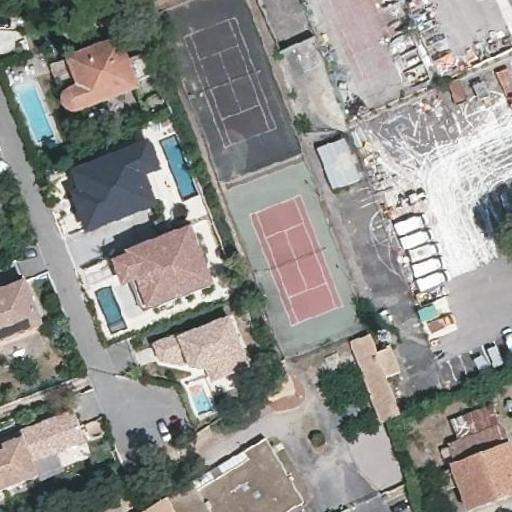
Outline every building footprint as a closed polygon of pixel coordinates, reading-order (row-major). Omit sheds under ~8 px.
[(165,96),(148,53),(130,60),(121,39),(68,59),(78,86),(66,92),(64,96),(64,100),(66,107),(73,112),(77,113),(137,90),(143,104),(165,96)] [(160,161),(148,134),(137,133),(62,160),(65,176),(59,177),(73,217),(79,217),(82,225),(157,200),(145,167),(160,161)] [(347,134),(317,142),(329,186),(360,178),(347,134)] [(143,306),(210,283),(188,220),(126,242),(128,248),(111,253),(121,280),(132,276),(143,306)] [(24,285),(0,294),(0,342),(41,328),(24,285)] [(229,308),(156,339),(163,354),(203,362),(209,377),(240,364),(234,351),(245,346),(229,308)] [(376,352),(370,335),(350,343),(381,422),(385,420),(400,415),(385,377),(376,352)] [(400,372),(391,347),(376,352),(385,377),(400,372)] [(275,382),(262,390),(268,401),(293,391),(287,374),(275,382)] [(450,421),(459,445),(503,428),(494,404),(450,421)] [(70,407),(19,424),(24,440),(29,454),(80,436),(70,407)] [(459,445),(437,453),(443,470),(453,466),(470,511),(471,511),(511,496),(511,450),(503,428),(459,445)] [(141,511),(286,511),(303,502),(265,439),(244,451),(249,459),(198,490),(193,482),(141,511)] [(29,454),(24,440),(4,448),(2,442),(0,442),(0,478),(6,493),(39,480),(29,454)] [(244,451),(193,482),(198,490),(249,459),(244,451)]
